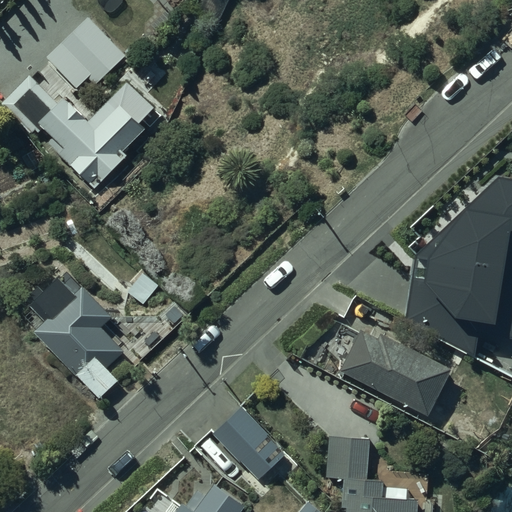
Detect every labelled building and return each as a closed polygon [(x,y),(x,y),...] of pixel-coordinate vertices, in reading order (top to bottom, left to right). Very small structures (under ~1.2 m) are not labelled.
[(32,137),(40,128),(64,150),(58,157),(96,191),(122,162),(119,160),(146,131),(140,126),(143,123),(150,129),(163,114),(128,83),(90,123),(65,99),(59,105),(29,76),(0,106),(32,137)] [(511,181),(500,179),(416,257),(406,321),(478,360),(481,338),(511,342),(511,181)] [(159,284),(144,271),(126,292),(141,305),(159,284)] [(25,302),(46,324),(34,335),(99,401),(118,383),(106,371),(124,353),(117,346),(122,341),(116,335),(119,331),(110,322),(112,320),(68,276),(45,295),(39,289),(25,302)] [(0,434),(10,444),(0,453),(0,466),(15,481),(56,439),(29,414),(38,405),(33,401),(48,385),(5,343),(5,325),(0,325),(0,434)] [(378,341),(360,333),(339,373),(426,418),(451,372),(381,335),(378,341)] [(242,408),(213,435),(258,481),(285,455),(242,408)] [(369,439),(329,437),(327,479),(344,480),(343,509),(347,509),(346,511),(416,511),(417,501),(382,498),(383,482),(366,481),(369,439)] [(242,511),(244,511),(214,490),(208,499),(198,492),(186,509),(182,507),(178,511),(242,511)]
